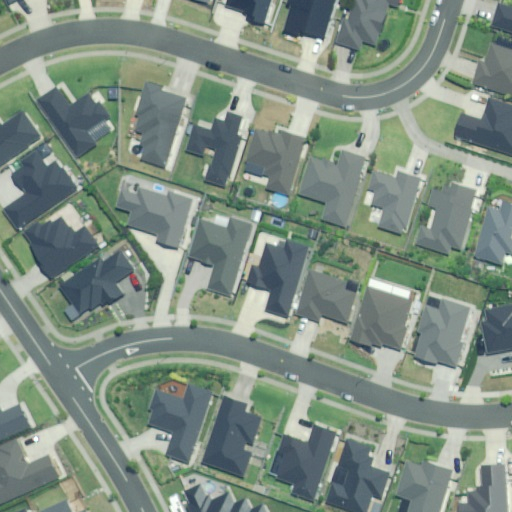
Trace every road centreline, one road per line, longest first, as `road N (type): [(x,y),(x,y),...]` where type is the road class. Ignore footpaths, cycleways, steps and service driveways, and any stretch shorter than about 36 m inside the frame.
road 1 (residential): [(0,62),(66,36),(150,35),(359,97),(383,93),(422,66),(449,0)]
road 2 (residential): [(511,416),(449,417),(383,403),(230,347),(181,341),(114,349),(57,374)]
road 3 (residential): [(57,374),(142,511)]
